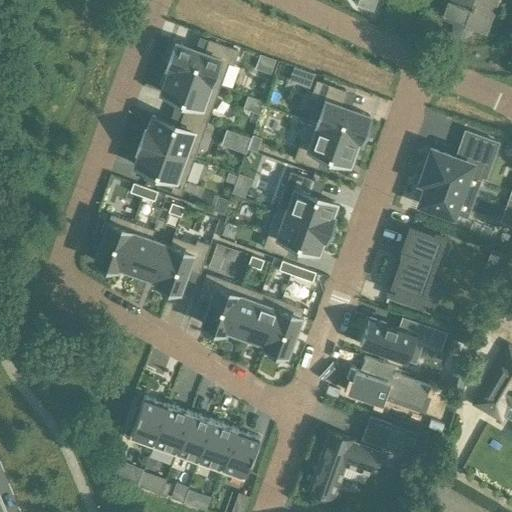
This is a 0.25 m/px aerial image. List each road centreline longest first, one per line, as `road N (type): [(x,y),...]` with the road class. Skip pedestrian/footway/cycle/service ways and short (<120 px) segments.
road 1 (residential): [(157,0),(62,267),(73,286),(298,417)]
road 2 (residential): [(422,76),(298,417)]
road 3 (residential): [(422,76),(397,53),(282,0)]
